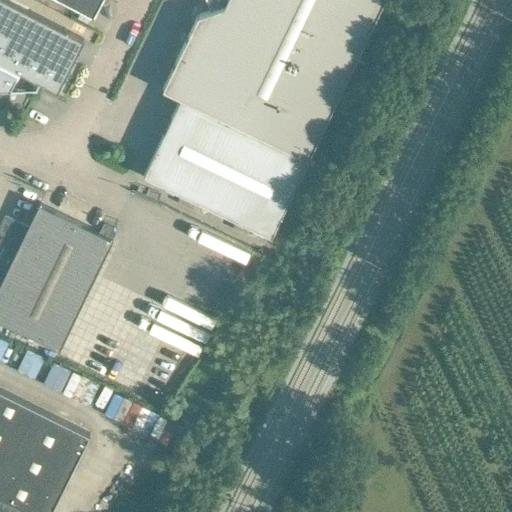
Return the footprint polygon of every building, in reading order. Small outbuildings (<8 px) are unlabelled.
[(19,69),(57,89),(84,38),(9,0),(0,0),(0,87),(13,87),(12,86),(11,86),(19,69)] [(65,0),(93,14),(100,0),(65,0)] [(383,0),(206,0),(210,9),(198,14),(163,87),(181,96),(144,173),(271,234),(383,0)] [(99,231),(39,201),(27,225),(6,215),(0,226),(0,318),(60,347),(113,237),(109,235),(114,226),(104,221),(99,231)] [(149,331),(201,349),(211,317),(160,299),(149,331)] [(63,384),(71,367),(26,347),(19,365),(63,384)] [(0,386),(0,511),(49,511),(90,432),(0,386)]
